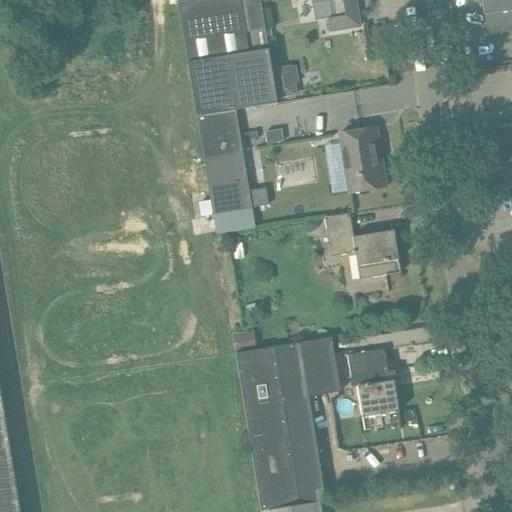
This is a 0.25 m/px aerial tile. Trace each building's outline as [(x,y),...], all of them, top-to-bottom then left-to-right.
[(188,0),(177,2),(195,116),(235,109),(276,103),(268,49),(259,0),(188,0)] [(309,0),(310,5),(330,2),(332,18),(326,19),(328,32),(360,26),(355,0),(309,0)] [(511,0),(480,0),(486,35),(511,30),(511,0)] [(283,67),(271,69),(276,98),(296,95),(294,84),(286,86),(283,67)] [(235,109),(195,116),(211,216),(250,209),(235,109)] [(511,123),(493,127),(497,150),(493,150),(495,168),(511,165),(511,123)] [(385,187),(376,127),(338,133),(348,193),(385,187)] [(281,128),(264,131),(266,145),(283,141),(281,128)] [(200,149),(189,151),(192,164),(202,162),(200,149)] [(352,237),(348,213),(324,217),(330,256),(354,252),(358,279),(400,273),(393,230),(352,237)] [(316,218),(304,220),(306,233),(313,232),(317,226),(316,218)] [(253,330),(232,333),(235,353),(256,350),(253,330)] [(234,354),(260,511),(319,502),(325,501),(307,396),(340,390),(331,337),(274,347),(234,354)] [(388,381),(383,349),(347,355),(350,377),(355,377),(361,417),(398,411),(393,380),(388,381)] [(0,511),(19,511),(0,392),(0,511)] [(259,511),(321,511),(319,502),(260,511),(259,511)]
